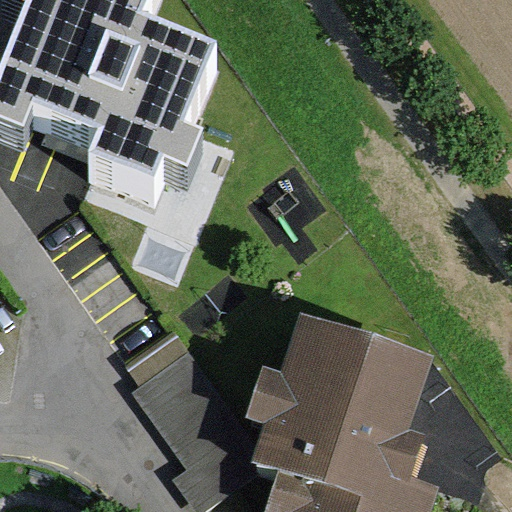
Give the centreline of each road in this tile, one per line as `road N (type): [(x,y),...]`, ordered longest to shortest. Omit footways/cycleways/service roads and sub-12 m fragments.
road 1 (residential): [(0,226),(33,271),(120,451)]
road 2 (residential): [(120,451),(0,431)]
